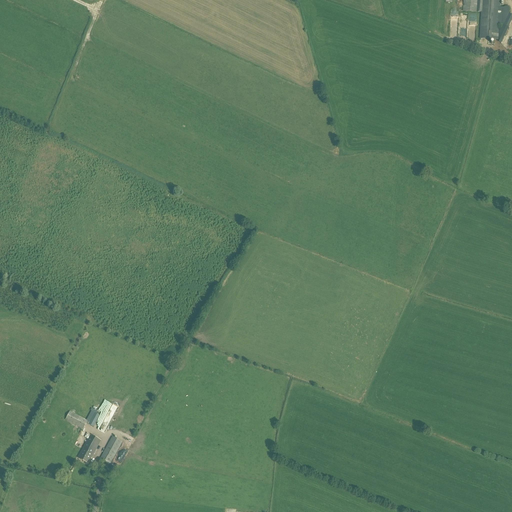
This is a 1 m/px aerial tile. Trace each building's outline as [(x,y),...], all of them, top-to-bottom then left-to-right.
[(463,0),(463,11),(477,13),(477,0),(463,0)] [(500,0),(481,0),(479,39),(498,40),(501,43),(511,18),(511,15),(509,14),(509,7),(506,6),(506,8),(500,8),(500,0)] [(449,28),(448,28),(448,38),(456,38),(456,13),(449,13),(449,28)] [(65,420),(83,430),(88,421),(70,411),(65,420)] [(107,413),(99,428),(104,431),(112,415),(107,413)] [(94,428),(100,416),(95,414),(88,425),(94,428)] [(78,458),(88,464),(101,441),(87,434),(85,438),(88,439),(78,458)] [(101,458),(109,463),(121,442),(112,437),(101,458)] [(118,458),(121,460),(127,446),(124,445),(118,458)]
